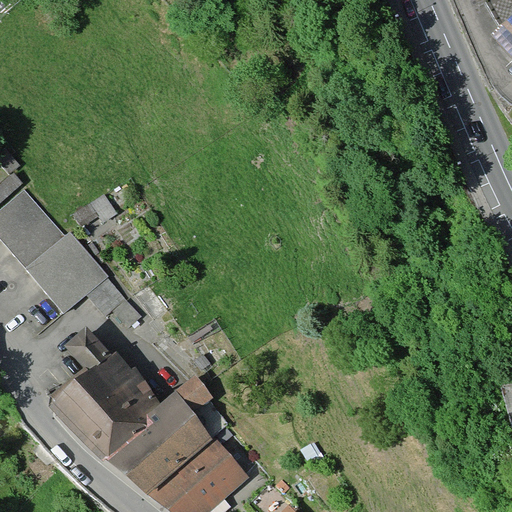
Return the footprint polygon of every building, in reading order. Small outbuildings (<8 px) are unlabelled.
[(511,35),(503,45),(511,53),(511,35)] [(21,168),(4,149),(0,153),(0,164),(11,177),(21,168)] [(0,207),(23,187),(13,177),(0,188),(0,207)] [(24,191),(0,212),(0,243),(63,318),(88,297),(107,279),(70,234),(66,238),(24,191)] [(121,222),(104,197),(73,218),(79,227),(90,243),(121,222)] [(125,299),(107,279),(88,297),(106,317),(125,299)] [(141,316),(125,302),(112,316),(128,331),(141,316)] [(83,376),(47,411),(99,466),(159,410),(88,334),(64,356),(83,376)] [(213,369),(203,358),(194,365),(204,377),(213,369)] [(183,394),(116,452),(145,485),(212,428),(183,394)] [(215,437),(158,487),(179,511),(203,511),(247,473),(215,437)] [(296,511),(286,503),(278,511),(296,511)]
